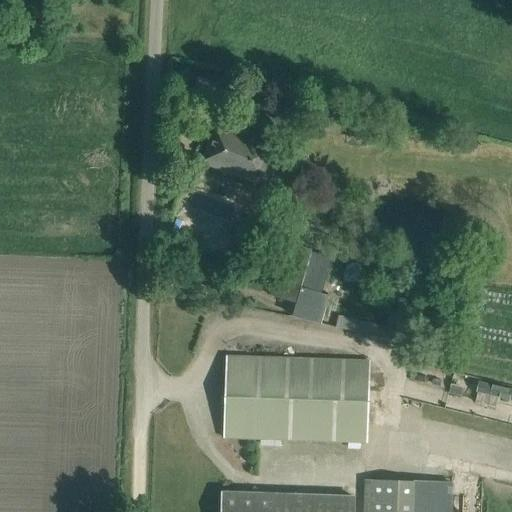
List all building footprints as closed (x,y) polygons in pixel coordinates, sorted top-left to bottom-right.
[(190,97),(192,93),(204,100),(213,82),(200,75),(182,67),(172,89),(190,97)] [(277,150),(215,127),(201,162),(263,186),(277,150)] [(271,293),(298,302),(293,317),(321,325),(329,296),(316,292),(319,283),(304,278),(313,250),(285,243),(271,293)] [(338,316),(337,327),(383,334),(384,323),(338,316)] [(370,361),(227,357),(224,438),(367,443),(370,361)] [(511,389),(480,382),(478,393),(511,400),(511,389)] [(363,511),(451,511),(453,484),(365,480),(363,511)] [(355,511),(356,499),(256,495),(256,501),(234,501),(234,507),(222,506),(221,511),(355,511)]
